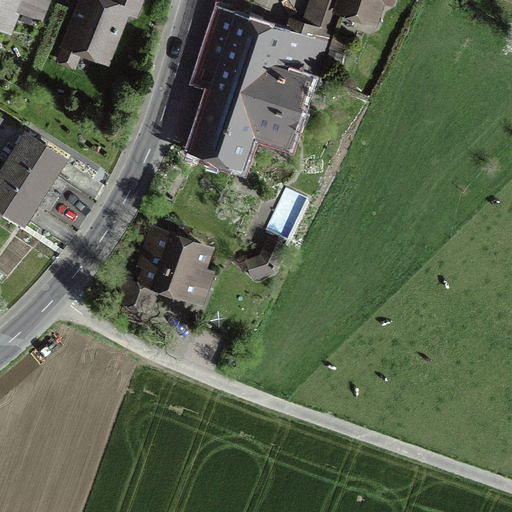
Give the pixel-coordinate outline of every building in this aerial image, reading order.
[(0,0),(0,27),(7,30),(19,0),(0,0)] [(64,45),(78,50),(104,61),(124,12),(125,10),(108,4),(98,0),(81,0),(57,61),(58,61),(64,45)] [(341,0),(338,10),(363,19),(369,0),(386,0),(388,1),(388,0),(341,0)] [(291,20),(286,34),(238,20),(216,89),(197,145),(236,158),(248,120),(254,122),(286,133),(304,81),(309,82),(313,84),(331,33),(303,24),(291,20)] [(26,136),(6,167),(40,188),(59,158),(33,141),(26,136)] [(0,212),(3,208),(25,223),(35,206),(30,203),(40,188),(6,167),(0,175),(0,212)] [(197,271),(205,249),(160,233),(153,252),(147,250),(142,263),(148,265),(143,281),(156,285),(200,300),(209,275),(197,271)] [(269,240),(260,259),(247,264),(252,278),(272,271),(283,247),(269,240)]
